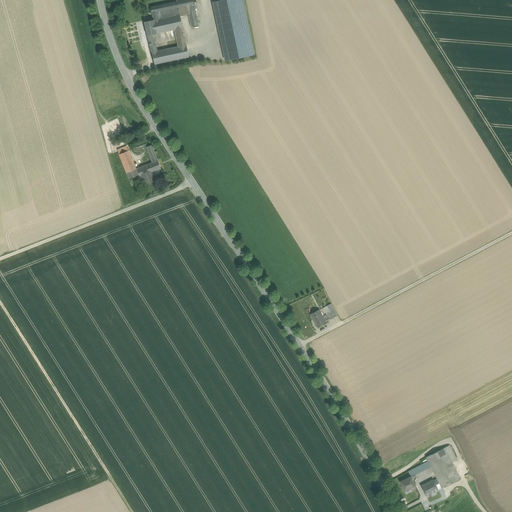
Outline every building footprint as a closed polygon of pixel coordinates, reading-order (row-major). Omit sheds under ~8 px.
[(144,22),(155,66),(191,59),(183,18),(190,17),(193,27),(201,26),(196,0),(154,7),(156,19),(144,22)] [(242,0),(222,0),(212,2),(225,61),(255,55),(242,0)] [(130,145),(118,151),(131,182),(141,178),(147,188),(159,180),(155,173),(165,168),(154,145),(147,148),(153,162),(139,168),(130,145)] [(331,304),(311,314),(317,326),(337,316),(331,304)] [(428,496),(462,480),(455,464),(460,461),(453,448),(408,471),(411,477),(400,482),(405,493),(420,486),(416,478),(432,469),(437,480),(423,486),(428,496)]
